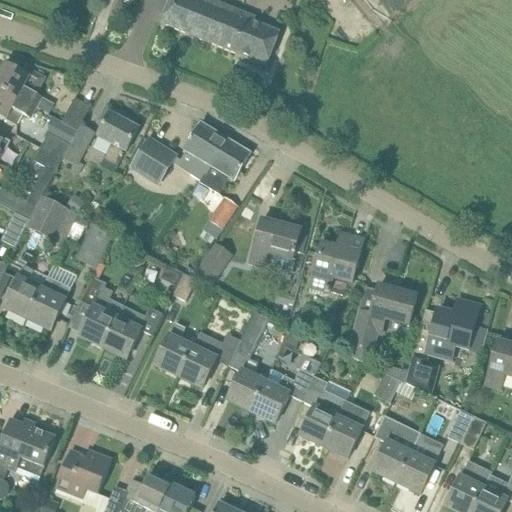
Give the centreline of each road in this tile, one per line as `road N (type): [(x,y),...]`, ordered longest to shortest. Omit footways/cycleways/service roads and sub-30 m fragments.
road 1 (residential): [(511,270),(244,118),(0,22)]
road 2 (residential): [(318,511),(0,374)]
